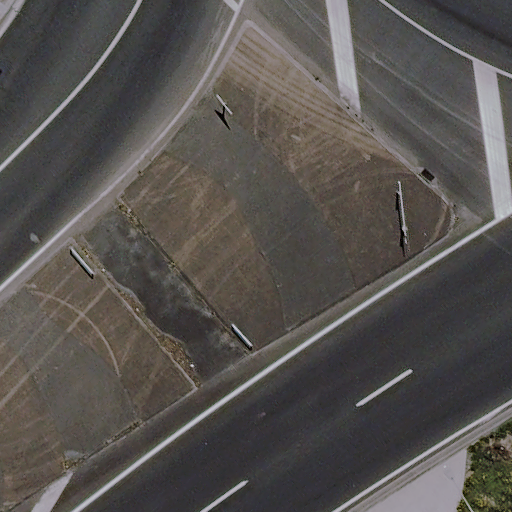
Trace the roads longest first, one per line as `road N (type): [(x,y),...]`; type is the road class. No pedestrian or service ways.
road 1 (trunk): [(511,301),(215,511)]
road 2 (trunk): [(0,164),(102,56),(134,0)]
